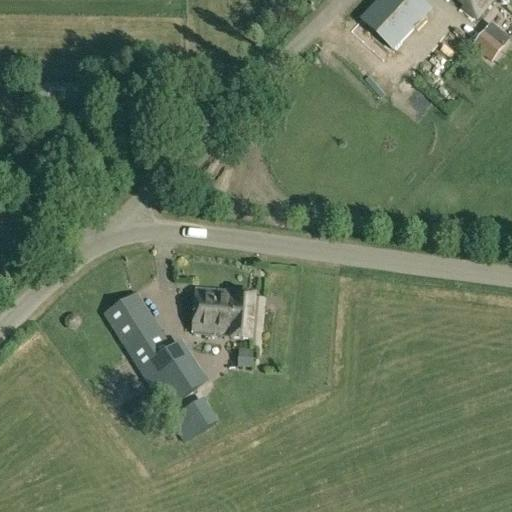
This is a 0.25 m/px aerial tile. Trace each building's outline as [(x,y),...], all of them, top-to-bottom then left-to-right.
[(395,53),(434,10),(422,0),(379,0),(360,21),(395,53)] [(451,0),(477,21),(493,0),(451,0)] [(472,50),(493,66),(511,42),(491,26),(472,50)] [(82,107),(83,85),(20,84),(20,107),(82,107)] [(252,341),(256,294),(196,289),(192,334),(231,337),(231,339),(252,341)] [(173,350),(164,336),(138,295),(106,316),(131,356),(130,357),(184,443),(220,422),(200,392),(210,386),(184,342),(173,350)]
